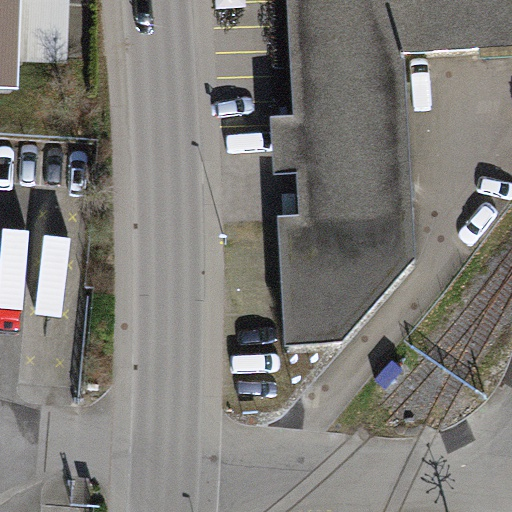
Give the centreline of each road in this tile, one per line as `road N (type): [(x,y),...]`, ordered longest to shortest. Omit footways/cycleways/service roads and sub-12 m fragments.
road 1 (unclassified): [(164,511),(178,273),(160,0)]
road 2 (unknown): [(166,468),(0,471)]
